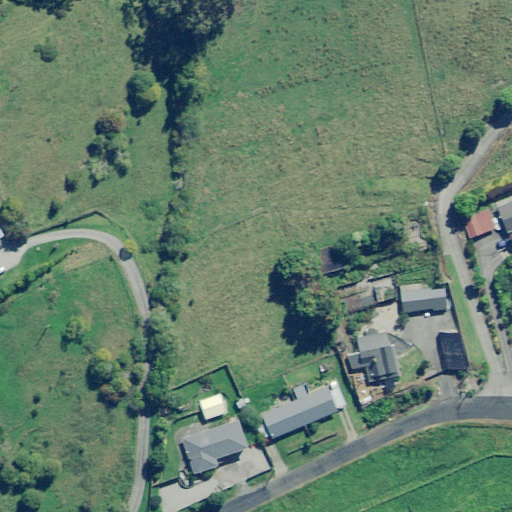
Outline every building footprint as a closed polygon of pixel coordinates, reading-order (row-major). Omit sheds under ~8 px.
[(511,230),(511,202),(495,209),(505,233),(511,230)] [(495,228),(487,210),(466,219),(473,237),(495,228)] [(445,309),(443,290),(426,291),(425,283),(400,285),(402,312),(445,309)] [(368,289),(345,295),(349,310),(372,305),(368,289)] [(462,340),(467,360),(478,357),(471,331),(460,334),(462,340)] [(388,346),(385,332),(355,338),(359,353),(347,356),(357,404),(373,400),(369,383),(399,376),(392,345),(388,346)] [(467,360),(462,340),(440,345),(447,374),(469,368),(467,360)] [(346,408),(336,384),(259,416),(269,440),(346,408)] [(247,449),(237,421),(179,440),(191,475),(216,467),(214,460),(247,449)]
